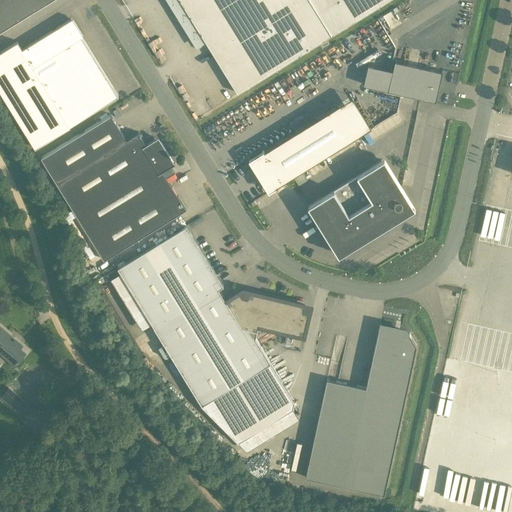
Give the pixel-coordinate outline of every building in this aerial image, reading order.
[(0,0),(0,29),(47,0),(0,0)] [(180,0),(238,93),(387,0),(180,0)] [(17,41),(0,51),(0,90),(35,147),(118,96),(71,19),(22,49),(17,41)] [(389,90),(437,101),(444,71),(396,60),(389,90)] [(334,106),(248,160),(267,191),(358,134),(355,128),(350,132),(334,106)] [(126,139),(111,114),(41,157),(104,259),(186,209),(162,170),(174,162),(166,150),(158,138),(147,145),(138,132),(126,139)] [(308,205),(338,254),(404,213),(381,160),(308,205)] [(150,240),(166,230),(162,223),(146,234),(150,240)] [(221,300),(224,298),(218,288),(223,285),(186,225),(118,267),(121,272),(152,323),(154,327),(202,404),(238,441),(293,408),(294,401),(259,343),(241,339),(242,334),(221,300)] [(225,301),(224,298),(221,300),(242,334),(241,339),(259,343),(255,337),(258,324),(287,330),(294,302),(249,291),(247,297),(243,296),(240,292),(225,301)] [(294,302),(287,330),(284,342),(301,346),(309,311),(308,310),(308,312),(303,311),(305,304),(294,302)] [(327,378),(307,471),(305,476),(384,494),(385,488),(386,488),(417,345),(406,327),(380,321),(379,325),(366,387),(327,378)] [(0,328),(0,351),(15,364),(24,354),(19,350),(22,347),(1,328),(0,328)] [(25,415),(27,417),(33,409),(31,408),(32,407),(8,386),(0,395),(24,416),(25,415)]
